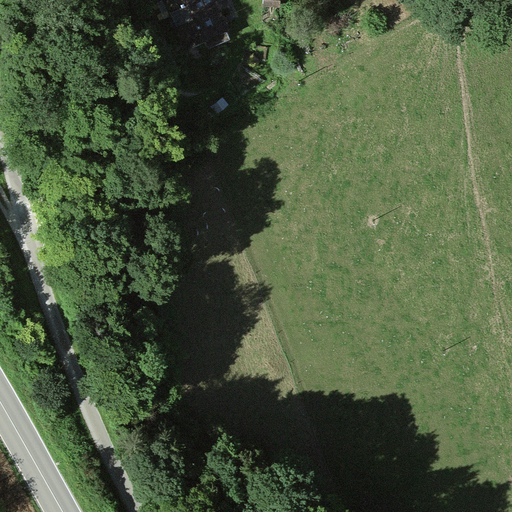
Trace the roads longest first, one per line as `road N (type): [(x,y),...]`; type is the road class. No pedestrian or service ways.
road 1 (unclassified): [(140,511),(46,299),(0,127)]
road 2 (secondary): [(0,401),(62,511)]
